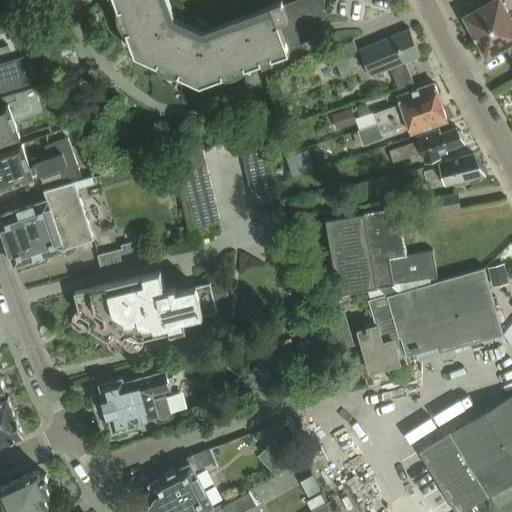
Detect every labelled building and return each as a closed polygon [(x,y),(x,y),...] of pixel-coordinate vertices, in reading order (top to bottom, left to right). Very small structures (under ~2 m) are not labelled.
[(201,84),(290,52),(301,45),(310,37),(318,27),(323,15),(325,3),(324,0),(298,0),(284,5),(282,0),(272,4),(274,10),(204,36),(171,21),(163,0),(116,0),(136,54),(201,84)] [(476,37),(511,18),(501,0),(479,0),(483,6),(465,17),(476,37)] [(476,37),(487,58),(506,47),(511,57),(511,19),(511,18),(476,37)] [(415,84),(406,62),(421,56),(410,28),(360,48),(371,77),(392,68),(401,90),(415,84)] [(336,63),(359,53),(354,40),(331,50),(336,63)] [(80,65),(74,46),(59,51),(65,70),(80,65)] [(0,94),(21,88),(13,61),(0,65),(0,94)] [(379,123),(442,102),(435,83),(399,95),(402,104),(376,113),(379,123)] [(19,101),(9,104),(0,107),(0,144),(20,138),(15,123),(44,113),(36,89),(17,95),(19,101)] [(6,96),(9,104),(19,101),(17,95),(16,93),(6,96)] [(6,96),(0,98),(0,107),(9,104),(6,96)] [(412,133),(448,121),(442,102),(379,123),(379,124),(383,133),(409,124),(412,133)] [(351,108),(331,114),(336,130),(358,123),(357,119),(354,120),(351,108)] [(364,144),(384,137),(383,133),(379,124),(359,131),(364,144)] [(440,151),(464,143),(465,143),(457,127),(456,127),(456,128),(442,132),(440,128),(418,136),(419,140),(394,149),(398,161),(423,152),(426,161),(441,156),(440,151)] [(256,214),(281,208),(264,132),(239,139),(256,214)] [(75,181),(82,179),(68,137),(45,145),(49,157),(30,163),(23,143),(0,150),(0,188),(35,176),(39,175),(40,179),(61,172),(65,184),(75,181)] [(196,229),(222,223),(203,148),(178,154),(196,229)] [(308,150),(286,157),(293,177),(314,171),(308,150)] [(473,153),(441,162),(443,167),(426,171),(425,167),(414,170),(418,186),(446,178),(447,185),(484,176),(485,176),(473,153)] [(277,176),(284,174),(281,167),(275,169),(277,176)] [(61,172),(40,179),(44,191),(65,184),(61,172)] [(82,179),(75,181),(77,188),(93,183),(91,176),(82,179)] [(0,221),(15,266),(94,239),(77,188),(75,181),(65,184),(44,191),(47,200),(0,216),(0,221)] [(430,199),(432,212),(461,207),(458,194),(430,199)] [(327,219),(339,294),(438,277),(433,250),(407,254),(399,207),(327,219)] [(102,267),(145,256),(141,240),(122,245),(123,249),(98,255),(102,267)] [(489,268),(493,283),(507,279),(503,264),(489,268)] [(378,324),(359,330),(371,372),(401,363),(400,358),(438,347),(439,352),(504,334),(485,267),(371,300),(378,324)] [(183,321),(218,312),(216,302),(212,285),(211,283),(177,291),(176,287),(166,290),(161,271),(75,292),(81,314),(89,328),(110,341),(126,341),(171,330),(169,321),(183,318),(183,321)] [(229,299),(225,282),(212,285),(216,302),(229,299)] [(355,344),(351,332),(344,309),(327,314),(337,349),(355,344)] [(266,338),(269,349),(292,343),(289,332),(266,338)] [(318,337),(297,341),(303,368),(324,363),(318,337)] [(153,392),(172,387),(167,370),(124,382),(123,378),(101,384),(114,431),(136,425),(135,421),(158,415),(159,416),(164,417),(168,416),(172,412),(167,396),(155,399),(153,392)] [(457,511),(462,511),(470,508),(511,481),(511,395),(420,451),(457,511)] [(0,443),(25,433),(9,396),(0,399),(0,443)] [(278,436),(267,447),(287,468),(298,458),(278,436)] [(151,484),(157,497),(152,505),(155,511),(202,511),(215,506),(197,471),(220,459),(214,446),(187,457),(190,463),(151,484)] [(0,486),(0,509),(7,506),(9,511),(34,511),(49,505),(45,496),(51,493),(46,482),(50,480),(46,472),(41,474),(39,469),(0,486)] [(327,500),(323,493),(307,502),(311,510),(325,502),(325,501),(327,500)] [(335,511),(337,511),(331,501),(310,511),(335,511)]
